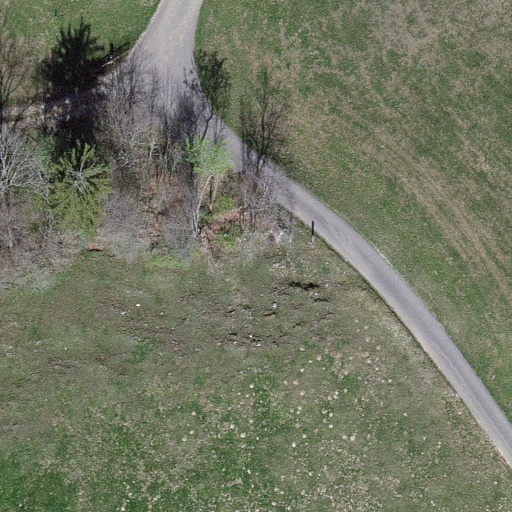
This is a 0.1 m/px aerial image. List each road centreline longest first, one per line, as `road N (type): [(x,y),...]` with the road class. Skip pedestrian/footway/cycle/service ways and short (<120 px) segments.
road 1 (unclassified): [(511,451),(370,264),(151,70),(185,0)]
road 2 (track): [(151,70),(102,96),(0,119)]
